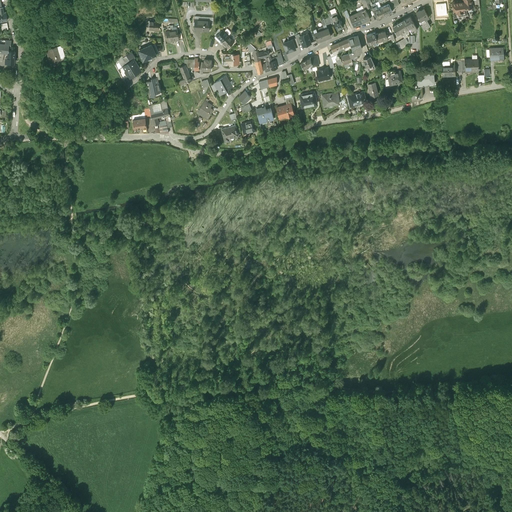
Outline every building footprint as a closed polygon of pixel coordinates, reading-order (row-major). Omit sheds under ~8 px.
[(462,0),(451,2),(452,7),(453,7),(454,10),(457,10),(457,12),(466,10),(465,7),(472,5),(471,0),(462,0)] [(389,3),(381,7),(385,14),(392,11),(389,3)] [(446,3),(436,4),(437,15),(447,14),(446,3)] [(381,7),(374,10),(377,18),(385,14),(381,7)] [(335,8),(330,10),(331,13),(334,21),(337,28),(343,26),(335,8)] [(365,8),(357,12),(362,22),(370,18),(365,8)] [(429,16),(424,8),(420,10),(420,9),(416,12),(420,19),(419,20),(422,26),(427,23),(425,19),(426,18),(429,16)] [(349,15),(349,16),(354,25),(362,22),(357,12),(349,15)] [(410,15),(402,19),(407,27),(410,26),(413,30),(417,28),(414,23),(410,15)] [(329,17),(321,20),(323,25),(332,22),(329,17)] [(210,19),(195,18),(194,29),(209,30),(210,19)] [(402,19),(392,25),(397,33),(400,31),(401,33),(402,32),(404,31),(403,29),(407,27),(402,19)] [(158,21),(149,20),(149,29),(158,29),(158,21)] [(407,27),(403,29),(404,31),(402,32),(403,35),(396,39),(399,44),(407,39),(406,36),(408,35),(408,30),(407,27)] [(223,28),(215,35),(221,41),(228,34),(223,28)] [(328,28),(314,33),(317,41),(328,37),(327,37),(330,35),(330,36),(331,36),(328,28)] [(177,29),(166,30),(168,40),(168,39),(175,38),(175,39),(179,39),(178,31),(177,29)] [(385,30),(375,33),(377,40),(378,42),(383,41),(382,39),(387,38),(385,30)] [(375,31),(366,34),(368,43),(377,40),(375,33),(375,31)] [(228,34),(221,41),(226,47),(234,40),(228,34)] [(300,36),(302,42),(303,46),(311,43),(308,34),(300,36)] [(358,35),(348,38),(353,49),(349,51),(349,52),(351,56),(356,53),(359,50),(359,49),(362,47),(358,35)] [(292,39),(283,42),(287,51),(295,48),(292,39)] [(256,49),(247,40),(246,42),(249,51),(252,50),(256,49)] [(53,44),(48,46),(52,59),(60,56),(56,43),(53,44)] [(154,43),(139,50),(143,59),(153,55),(152,54),(158,51),(154,43)] [(0,52),(1,53),(8,53),(8,51),(9,45),(0,44),(0,52)] [(503,47),(489,48),(490,59),(495,59),(495,57),(504,57),(503,47)] [(131,51),(123,56),(122,54),(117,57),(119,60),(122,65),(123,64),(125,68),(125,70),(126,72),(130,73),(133,73),(134,72),(135,69),(136,68),(137,68),(140,66),(137,62),(135,60),(134,57),(135,56),(131,51)] [(278,56),(271,58),(271,56),(268,57),(269,57),(269,59),(270,61),(275,60),(277,64),(280,63),(278,56),(281,55),(280,52),(277,53),(278,56)] [(345,54),(345,52),(342,52),(343,55),(341,55),(344,62),(348,60),(349,63),(353,61),(352,59),(351,56),(349,52),(345,54)] [(238,53),(229,53),(229,59),(228,60),(228,61),(229,62),(234,62),(234,61),(238,61),(238,53)] [(370,54),(363,57),(364,60),(362,61),(365,66),(366,65),(368,68),(375,65),(370,54)] [(338,55),(336,55),(337,57),(335,57),(338,64),(344,62),(341,55),(338,56),(338,55)] [(310,57),(301,61),(303,66),(304,66),(304,67),(305,67),(312,64),(311,61),(310,57)] [(211,58),(204,58),(204,61),(203,61),(202,68),(211,68),(211,61),(211,58)] [(478,59),(464,60),(465,72),(472,72),(472,71),(478,71),(478,59)] [(270,61),(263,64),(264,70),(272,68),(270,61)] [(185,63),(179,66),(184,77),(187,75),(186,72),(188,71),(185,63)] [(122,65),(118,68),(123,77),(130,73),(126,72),(125,70),(125,68),(123,64),(122,65)] [(455,65),(442,66),(442,75),(455,74),(455,65)] [(328,66),(316,69),(319,78),(330,75),(328,66)] [(392,72),(387,73),(388,77),(386,77),(386,84),(390,84),(390,85),(391,85),(390,83),(401,80),(400,76),(401,76),(400,69),(392,71),(392,72)] [(433,70),(420,71),(420,76),(425,75),(426,86),(434,85),(433,70)] [(221,72),(216,75),(219,78),(221,77),(227,88),(230,86),(224,76),(222,73),(221,72)] [(277,75),(267,77),(269,84),(277,82),(277,75)] [(157,76),(151,77),(152,79),(146,80),(147,84),(148,87),(147,87),(148,92),(149,92),(150,95),(155,93),(155,92),(160,90),(160,87),(161,87),(160,82),(158,83),(157,78),(157,76)] [(267,76),(260,78),(262,86),(269,84),(267,76)] [(219,78),(214,81),(215,81),(218,86),(221,91),(227,88),(221,77),(219,78)] [(374,80),(368,82),(371,93),(378,91),(374,80)] [(105,81),(95,82),(96,90),(106,90),(106,88),(107,88),(107,85),(106,85),(105,81)] [(245,89),(239,94),(244,100),(250,94),(245,89)] [(314,89),(300,92),(302,104),(303,104),(303,103),(312,101),(312,102),(317,101),(314,89)] [(363,89),(348,93),(349,97),(350,97),(351,102),(358,100),(358,101),(366,99),(363,89)] [(337,90),(322,92),(324,103),(324,102),(328,102),(329,105),(333,104),(332,102),(339,101),(337,90)] [(293,95),(285,96),(287,102),(291,101),(292,103),(295,102),(293,95)] [(210,101),(205,98),(198,108),(208,114),(213,107),(208,104),(210,101)] [(242,104),(241,104),(243,110),(251,106),(249,100),(242,104)] [(287,102),(282,103),(276,105),(280,116),(294,112),(292,103),(291,101),(287,102)] [(161,103),(149,105),(152,117),(157,116),(164,114),(164,110),(163,110),(161,103)] [(265,105),(262,105),(262,104),(256,106),(260,120),(269,117),(269,116),(269,115),(272,114),(273,116),(274,116),(271,105),(266,106),(265,103),(265,105)] [(145,117),(133,118),(134,129),(138,128),(137,125),(142,124),(142,128),(146,127),(145,117)] [(253,118),(241,121),(244,131),(256,128),(255,123),(253,118)] [(235,123),(222,126),(224,137),(225,138),(226,138),(226,139),(227,139),(228,138),(229,137),(229,136),(229,135),(238,132),(235,123)]
